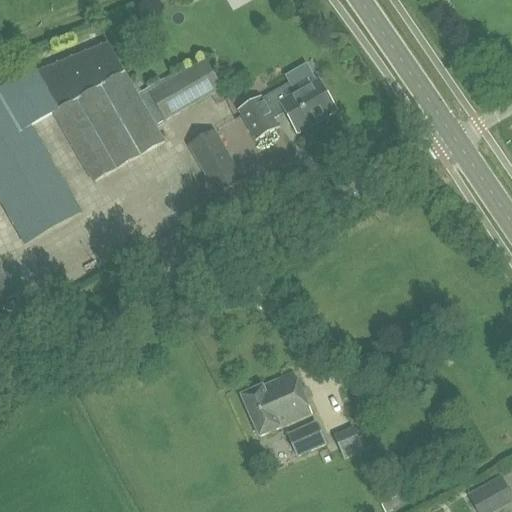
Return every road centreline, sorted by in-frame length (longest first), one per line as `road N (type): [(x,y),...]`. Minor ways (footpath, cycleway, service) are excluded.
road 1 (unclassified): [(0,378),(451,136)]
road 2 (secondary): [(451,136),(358,0)]
